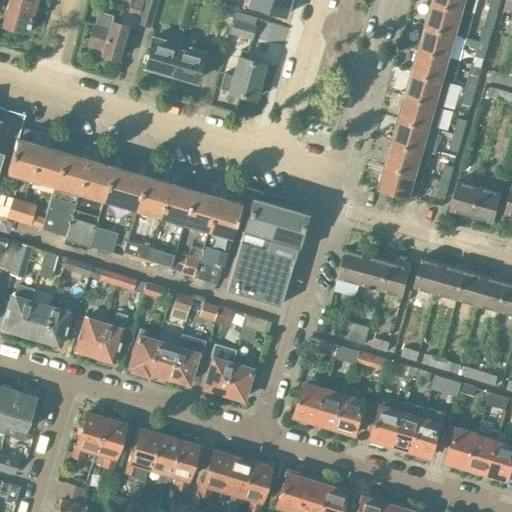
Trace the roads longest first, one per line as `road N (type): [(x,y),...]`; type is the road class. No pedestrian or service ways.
road 1 (residential): [(262,438),(504,511)]
road 2 (residential): [(262,438),(329,202)]
road 3 (residential): [(273,155),(46,84)]
road 4 (residential): [(68,380),(262,438)]
road 5 (residential): [(511,252),(329,202)]
road 6 (residential): [(338,173),(388,0)]
road 7 (residential): [(320,0),(273,155)]
road 8 (residential): [(30,511),(68,380)]
